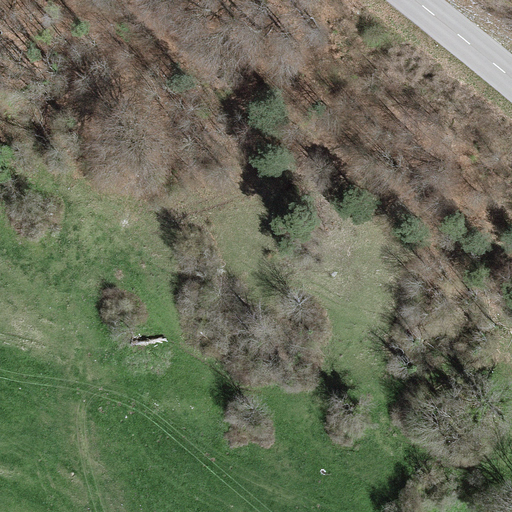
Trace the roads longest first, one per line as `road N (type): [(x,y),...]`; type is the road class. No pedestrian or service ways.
road 1 (track): [(101,511),(81,449),(66,252),(51,181),(37,137),(0,92)]
road 2 (primary): [(415,0),(511,78)]
